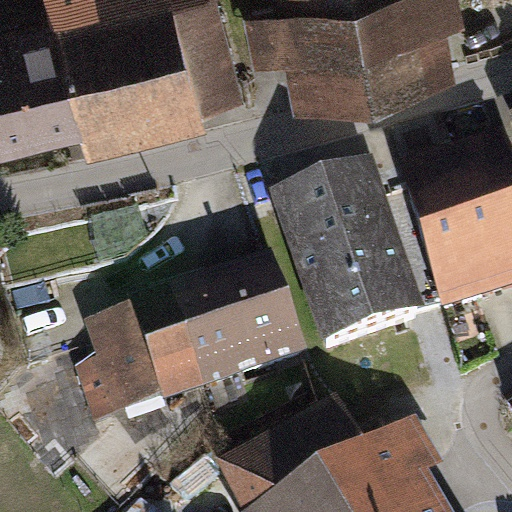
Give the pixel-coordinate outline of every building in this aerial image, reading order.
[(0,152),(78,133),(84,155),(201,125),(196,109),(245,96),(219,0),(44,0),(51,28),(21,36),(18,25),(0,29),(0,152)] [(279,53),(287,100),(452,70),(442,16),(460,13),(458,0),(256,0),(239,3),(249,58),(279,53)] [(447,328),(511,304),(511,174),(502,146),(396,184),(447,328)] [(279,200),(328,347),(418,318),(369,170),(279,200)] [(306,369),(270,267),(86,331),(99,367),(76,375),(95,429),(160,406),(164,419),(306,369)] [(426,511),(409,482),(430,471),(408,433),(365,457),(337,408),(225,473),(247,511),(426,511)] [(59,456),(43,471),(69,498),(84,483),(59,456)]
